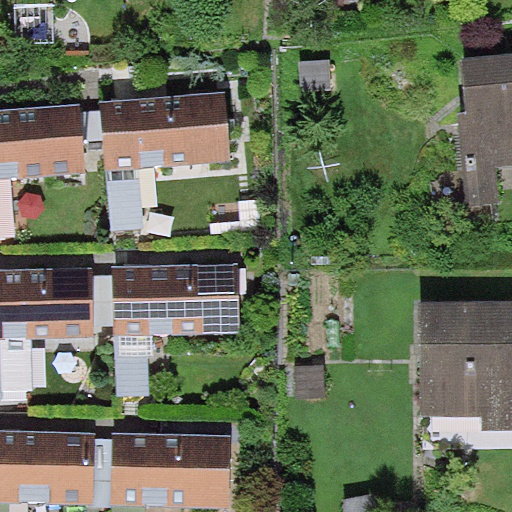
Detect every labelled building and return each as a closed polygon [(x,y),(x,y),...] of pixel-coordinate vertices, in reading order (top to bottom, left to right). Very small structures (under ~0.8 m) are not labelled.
[(511,39),(453,45),(467,189),(498,186),(494,149),(511,147),(511,39)] [(91,106),(94,160),(127,159),(219,154),(216,101),(91,106)] [(0,164),(66,164),(65,111),(0,111),(0,164)] [(129,217),(127,159),(94,160),(97,219),(129,217)] [(98,260),(99,325),(132,324),(226,322),(225,257),(98,260)] [(0,327),(17,327),(78,327),(78,270),(0,269),(0,327)] [(414,300),(415,410),(507,409),(506,299),(414,300)] [(133,380),(132,324),(99,325),(101,380),(133,380)] [(17,327),(0,327),(0,378),(17,378),(17,327)] [(0,487),(74,488),(74,425),(0,424),(0,487)] [(105,427),(103,485),(131,487),(209,490),(212,432),(105,427)] [(129,511),(131,487),(103,485),(101,511),(129,511)]
